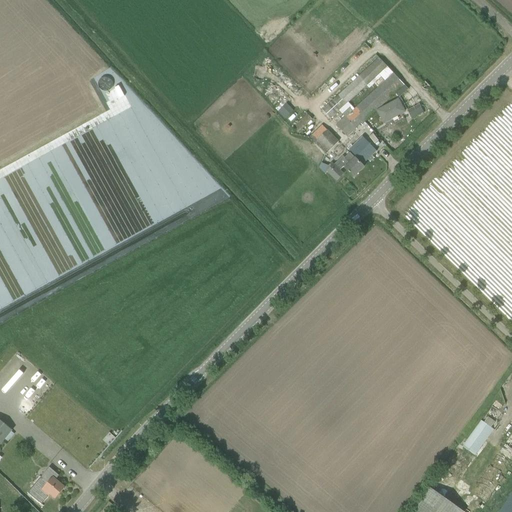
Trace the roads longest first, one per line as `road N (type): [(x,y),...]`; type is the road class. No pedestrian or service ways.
road 1 (tertiary): [(79,511),(160,417),(369,204)]
road 2 (tertiary): [(369,204),(511,61)]
road 3 (residential): [(511,344),(369,204)]
